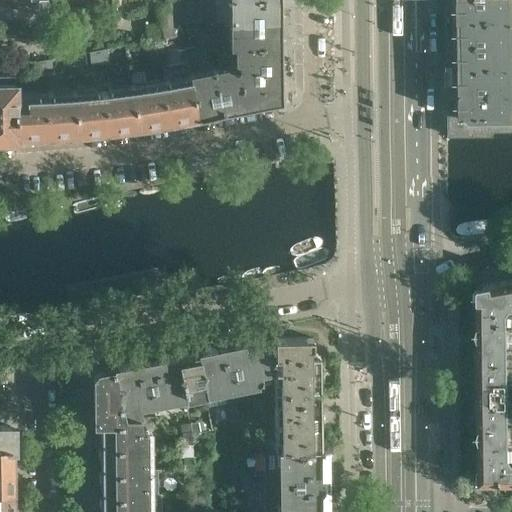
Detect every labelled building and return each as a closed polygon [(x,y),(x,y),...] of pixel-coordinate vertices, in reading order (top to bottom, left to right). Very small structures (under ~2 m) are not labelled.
[(215,22),(215,0),(198,0),(198,22),(215,22)] [(279,21),(279,0),(233,0),(234,22),(279,21)] [(511,17),(511,6),(511,0),(459,0),(460,19),(511,19),(511,18),(511,17)] [(180,34),(174,6),(158,9),(164,37),(180,34)] [(511,17),(511,18),(511,19),(511,43),(511,56),(511,67),(460,68),(460,66),(454,66),(455,115),(449,114),(449,136),(492,135),(492,130),(511,129),(511,17)] [(511,43),(511,19),(460,19),(460,43),(511,43)] [(280,45),(279,21),(234,22),(234,46),(239,46),(280,45)] [(191,38),(188,23),(179,23),(182,39),(191,38)] [(164,53),(162,38),(153,40),(155,54),(164,53)] [(155,54),(153,40),(145,41),(147,56),(155,54)] [(511,67),(511,56),(511,43),(460,43),(460,66),(460,68),(511,67)] [(280,70),(280,45),(239,46),(239,65),(246,70),(280,70)] [(109,62),(107,48),(98,50),(99,63),(109,62)] [(99,63),(98,50),(90,52),(91,64),(99,63)] [(52,74),(51,59),(42,61),(43,75),(52,74)] [(43,75),(42,61),(36,62),(33,62),(34,75),(43,75)] [(281,98),(280,70),(246,70),(239,65),(234,73),(230,70),(213,73),(221,112),(277,101),(279,102),(280,103),(281,103),(281,102),(282,102),(282,101),(282,100),(282,99),(281,99),(281,98)] [(221,112),(213,73),(189,77),(190,78),(196,116),(197,117),(221,112)] [(15,135),(15,98),(15,97),(15,75),(0,74),(0,139),(15,139),(15,135)] [(196,116),(190,78),(175,81),(160,84),(146,86),(131,88),(136,126),(151,123),(166,121),(181,119),(196,116)] [(136,126),(131,88),(117,90),(102,92),(73,94),(76,132),(91,131),(106,129),(129,127),(136,126)] [(76,132),(73,94),(44,96),(15,97),(15,98),(15,135),(46,134),(76,132)] [(144,269),(84,279),(76,282),(73,285),(71,289),(71,293),(72,296),(75,299),(79,301),(88,301),(147,290),(156,287),(159,284),(161,280),(161,276),(160,273),(156,270),(152,269),(144,269)] [(511,311),(511,279),(479,285),(475,288),(476,297),(479,300),(479,322),(511,321),(511,311)] [(511,321),(511,322),(511,321),(479,322),(479,324),(477,331),(479,337),(479,362),(511,361),(511,321)] [(319,389),(319,355),(309,355),(309,347),(311,347),(311,337),(273,337),(273,343),(262,344),(261,340),(257,340),(252,339),(248,340),(243,343),(241,344),(215,348),(209,347),(206,348),(201,351),(197,352),(205,391),(279,377),(280,390),(319,389)] [(205,391),(197,352),(176,356),(184,395),(191,394),(192,399),(206,396),(205,391)] [(184,395),(176,356),(173,356),(168,355),(164,356),(159,359),(131,364),(125,363),(122,364),(117,367),(113,368),(121,407),(122,407),(184,395)] [(511,361),(479,362),(480,401),(511,400),(511,361)] [(121,407),(113,368),(97,371),(93,376),(94,421),(98,421),(124,421),(124,415),(122,407),(121,407)] [(319,413),(319,389),(280,390),(280,420),(323,419),(323,413),(319,413)] [(511,400),(480,401),(480,427),(478,433),(480,439),(480,441),(511,441),(511,400)] [(251,424),(251,413),(239,413),(239,425),(251,424)] [(146,445),(146,428),(140,429),(138,414),(124,415),(124,421),(98,421),(98,431),(100,432),(100,446),(146,445)] [(320,449),(319,425),(323,425),(323,419),(280,420),(280,450),(320,449)] [(200,433),(197,420),(189,421),(191,429),(191,434),(200,433)] [(223,428),(222,420),(212,422),(213,430),(223,428)] [(191,429),(189,421),(179,424),(180,431),(191,429)] [(0,465),(10,466),(10,426),(0,425),(0,465)] [(192,445),(191,434),(191,429),(180,431),(180,445),(192,445)] [(511,480),(511,441),(480,441),(481,466),(478,469),(478,481),(511,480)] [(146,470),(146,445),(100,446),(100,447),(98,448),(98,457),(100,458),(100,471),(146,470)] [(320,493),(320,475),(320,449),(280,450),(280,473),(280,511),(320,511),(321,509),(322,505),(322,500),(320,496),(320,493)] [(0,490),(11,490),(10,473),(10,466),(0,465),(0,490)] [(147,494),(146,470),(100,471),(98,472),(98,481),(100,482),(101,494),(147,494)] [(248,483),(248,472),(240,473),(240,483),(248,483)] [(248,493),(248,483),(240,483),(240,493),(248,493)] [(13,504),(11,502),(11,490),(0,490),(0,511),(13,511),(14,511),(13,504)] [(146,511),(147,494),(101,494),(101,495),(99,497),(99,506),(101,507),(100,511),(146,511)]
